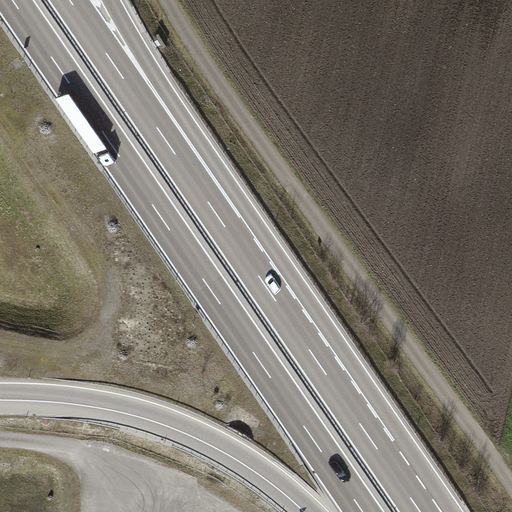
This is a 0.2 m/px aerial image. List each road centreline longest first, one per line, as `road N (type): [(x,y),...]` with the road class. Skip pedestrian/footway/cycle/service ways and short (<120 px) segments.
road 1 (trunk): [(14,0),(364,511)]
road 2 (track): [(169,0),(511,486)]
road 3 (trunk): [(0,391),(69,394),(169,417),(248,455),(318,511)]
road 4 (trunk): [(421,511),(242,246)]
road 5 (trunk): [(242,246),(73,0)]
road 6 (trunk): [(242,246),(113,0)]
road 7 (track): [(226,511),(102,452),(0,439)]
